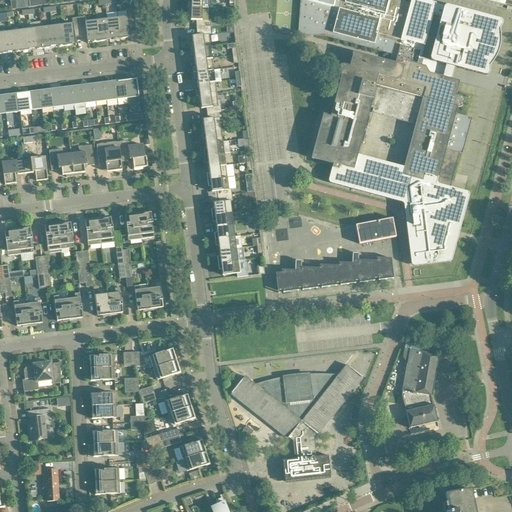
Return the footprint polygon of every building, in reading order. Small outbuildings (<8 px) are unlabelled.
[(208,9),(208,0),(190,0),(191,2),(188,2),(188,8),(208,9)] [(300,0),(298,35),(311,36),(312,33),(392,54),(390,63),(353,53),(349,67),(345,66),(344,66),(343,66),(342,66),(341,66),(340,67),(339,68),(338,69),(337,70),(337,71),(338,72),(338,73),(338,74),(339,75),(340,76),(341,77),(330,117),(323,115),(311,159),(333,164),(331,169),(328,180),(328,181),(328,182),(329,183),(330,184),(401,203),(402,203),(403,204),(403,205),(404,206),(406,224),(411,264),(411,265),(411,266),(412,266),(413,267),(414,267),(449,262),(450,262),(451,261),(452,260),(469,196),(469,195),(468,194),(468,193),(467,193),(466,192),(464,192),(452,188),(451,188),(450,187),(450,186),(450,185),(459,153),(460,153),(461,154),(471,119),(467,118),(455,115),(456,108),(458,108),(459,108),(460,107),(461,107),(462,106),(462,105),(463,104),(463,103),(463,102),(463,101),(463,100),(463,99),(462,98),(461,98),(460,97),(455,95),(456,91),(458,82),(449,79),(452,67),(468,72),(470,72),(484,76),(485,76),(487,76),(488,75),(489,74),(489,72),(489,63),(492,59),(494,54),(496,49),(497,44),(497,39),(497,34),(501,26),(502,24),(502,23),(501,22),(501,21),(499,20),(483,16),(446,6),(446,7),(421,0),(410,0),(410,4),(396,0),(300,0)] [(208,20),(208,9),(188,8),(188,14),(191,14),(190,21),(196,21),(196,28),(211,28),(210,20),(208,20)] [(135,24),(135,11),(127,12),(128,16),(117,18),(120,39),(127,38),(127,37),(130,37),(131,38),(130,32),(136,31),(135,24)] [(99,42),(96,20),(86,22),(85,17),(78,18),(81,37),(87,36),(88,44),(88,42),(91,42),(91,43),(99,42)] [(81,37),(78,18),(72,18),(73,23),(62,25),(65,46),(72,45),(72,44),(75,44),(75,45),(76,45),(75,38),(81,37)] [(120,39),(117,18),(107,19),(109,39),(113,39),(113,40),(120,39)] [(109,39),(107,19),(96,20),(99,42),(106,41),(106,40),(109,39)] [(65,46),(62,25),(51,26),(54,46),(57,46),(58,47),(65,46)] [(54,46),(51,26),(41,27),(43,49),(51,48),(51,47),(54,46)] [(43,49),(41,27),(30,29),(33,49),(36,49),(36,50),(43,49)] [(211,47),(209,35),(211,34),(211,28),(196,28),(197,36),(192,36),(192,43),(190,43),(190,49),(211,47)] [(33,49),(30,29),(19,30),(22,52),(29,51),(29,50),(33,49)] [(22,52),(19,30),(9,32),(11,52),(15,51),(15,53),(22,52)] [(11,52),(9,32),(0,32),(0,50),(0,54),(8,53),(8,52),(11,52)] [(235,44),(226,45),(226,49),(232,48),(233,56),(237,56),(236,48),(235,44)] [(212,59),(211,47),(190,49),(191,55),(194,55),(195,61),(212,59)] [(214,71),(212,59),(195,61),(195,67),(193,67),(193,73),(214,71)] [(219,70),(214,71),(193,73),(194,79),(197,79),(198,85),(215,82),(221,81),(219,70)] [(136,79),(125,81),(127,98),(139,97),(139,99),(144,99),(142,85),(141,80),(136,80),(136,79)] [(127,98),(125,81),(114,82),(117,100),(127,98)] [(117,100),(114,82),(104,84),(106,101),(117,100)] [(217,94),(215,82),(198,85),(198,90),(196,91),(196,97),(217,94)] [(106,101),(104,84),(93,85),(95,102),(106,101)] [(95,102),(93,85),(82,86),(85,104),(95,102)] [(85,104),(82,86),(72,88),(74,105),(85,104)] [(74,105),(72,88),(61,89),(63,106),(74,105)] [(63,106),(61,89),(50,90),(52,108),(63,106)] [(52,108),(50,90),(39,92),(42,109),(52,108)] [(42,109),(39,92),(29,93),(31,110),(42,109)] [(31,110),(29,93),(18,95),(20,112),(31,110)] [(218,106),(217,94),(196,97),(197,103),(200,103),(201,109),(206,108),(207,114),(221,112),(220,106),(218,106)] [(17,112),(15,95),(4,96),(6,114),(17,112)] [(221,130),(220,118),(222,118),(221,112),(207,114),(207,119),(202,120),(203,125),(200,126),(201,133),(221,130)] [(223,142),(221,130),(201,133),(202,139),(205,139),(205,144),(223,142)] [(144,157),(142,145),(134,146),(127,141),(118,142),(120,162),(121,162),(128,161),(128,160),(132,159),(134,169),(147,167),(146,157),(144,157)] [(228,141),(223,142),(205,144),(206,149),(203,150),(204,156),(224,154),(224,153),(230,153),(228,141)] [(122,171),(121,162),(120,162),(118,142),(96,145),(99,165),(102,165),(103,173),(122,171)] [(94,166),(93,156),(92,145),(78,147),(79,152),(71,153),(74,177),(81,176),(81,173),(85,173),(84,165),(86,165),(86,167),(94,166)] [(74,177),(71,153),(63,154),(62,149),(49,151),(51,171),(59,170),(59,169),(61,168),(62,176),(66,175),(66,178),(74,177)] [(48,180),(45,157),(31,159),(31,153),(23,154),(23,161),(25,174),(33,173),(33,172),(35,172),(36,181),(48,180)] [(226,166),(224,154),(204,156),(205,163),(208,163),(208,168),(226,166)] [(23,161),(17,162),(17,160),(16,160),(14,159),(12,158),(7,159),(5,160),(4,162),(2,162),(5,185),(16,184),(15,174),(17,174),(17,175),(25,174),(23,161)] [(227,178),(226,166),(208,168),(209,173),(206,173),(207,180),(227,178)] [(307,176),(301,208),(341,217),(346,191),(320,186),(321,179),(307,176)] [(229,189),(227,178),(207,180),(208,187),(211,187),(211,192),(217,192),(217,197),(232,195),(231,189),(229,189)] [(232,213),(230,201),(232,201),(232,195),(217,197),(218,202),(213,203),(213,209),(211,209),(212,216),(232,213)] [(153,233),(151,213),(145,214),(145,212),(138,213),(141,239),(154,238),(154,233),(153,233)] [(141,239),(138,213),(131,214),(131,215),(125,216),(127,236),(128,241),(141,239)] [(233,225),(232,213),(212,216),(212,223),(215,222),(216,227),(233,225)] [(113,238),(111,218),(105,219),(105,217),(98,218),(101,244),(114,243),(113,238)] [(101,244),(98,218),(91,219),(91,220),(85,221),(87,241),(88,246),(101,244)] [(396,237),(392,219),(355,226),(359,244),(396,237)] [(73,243),(70,223),(65,224),(64,222),(57,223),(61,249),(74,248),(73,243)] [(61,249),(57,223),(50,224),(51,226),(45,226),(47,246),(48,251),(61,249)] [(235,237),(233,225),(216,227),(217,233),(214,233),(215,240),(235,237)] [(33,248),(30,228),(25,229),(24,227),(17,228),(21,255),(34,253),(33,248)] [(21,255),(17,228),(10,229),(10,231),(5,231),(7,251),(8,256),(21,255)] [(236,249),(235,237),(215,240),(216,247),(218,246),(219,251),(236,249)] [(164,260),(162,242),(156,242),(158,260),(164,260)] [(124,265),(122,251),(122,247),(115,248),(118,265),(124,265)] [(238,261),(236,249),(219,251),(220,256),(217,257),(218,264),(238,261)] [(90,269),(88,251),(81,252),(84,270),(90,269)] [(84,270),(81,252),(75,253),(78,271),(84,270)] [(374,281),(374,279),(372,261),(358,261),(358,254),(352,254),(352,264),(354,281),(355,281),(359,281),(359,283),(374,281)] [(50,274),(48,256),(41,257),(44,275),(50,274)] [(44,275),(41,257),(35,258),(37,276),(44,275)] [(393,279),(391,259),(376,258),(376,259),(377,259),(377,261),(372,261),(374,279),(378,278),(378,281),(393,279)] [(166,277),(164,260),(158,260),(160,278),(166,277)] [(238,261),(218,264),(219,270),(221,270),(222,276),(236,274),(237,278),(248,276),(246,260),(238,261)] [(317,288),(317,286),(315,269),(315,268),(301,268),(301,262),(295,261),(295,271),(297,288),(298,288),(302,288),(302,290),(317,288)] [(352,264),(338,263),(338,264),(339,264),(339,266),(334,266),(336,283),(340,283),(340,285),(355,284),(355,281),(354,281),(352,264)] [(132,278),(130,264),(124,265),(126,278),(132,278)] [(10,279),(8,265),(2,266),(3,280),(10,279)] [(126,278),(124,265),(118,265),(119,279),(126,278)] [(336,286),(336,283),(334,266),(319,265),(319,266),(320,266),(320,268),(315,269),(317,286),(321,285),(321,288),(336,286)] [(92,287),(90,269),(84,270),(85,284),(86,288),(92,287)] [(295,271),(281,270),(281,271),(282,273),(276,274),(276,273),(275,273),(278,291),(283,290),(283,293),(298,291),(298,288),(297,288),(295,271)] [(45,289),(44,275),(37,276),(39,289),(45,289)] [(12,297),(10,279),(3,280),(5,294),(6,298),(12,297)] [(155,284),(147,285),(147,289),(150,311),(157,310),(157,309),(163,308),(160,288),(161,288),(160,283),(155,284)] [(139,286),(134,287),(134,291),(135,291),(137,311),(143,311),(143,312),(150,311),(147,289),(147,285),(139,286)] [(123,313),(120,293),(120,288),(115,289),(115,293),(107,294),(110,316),(117,315),(117,314),(123,313)] [(110,316),(107,294),(99,295),(99,291),(94,292),(94,297),(97,316),(103,316),(103,317),(110,316)] [(82,318),(80,298),(80,293),(74,294),(75,298),(67,299),(70,321),(77,320),(77,319),(82,318)] [(70,321),(67,299),(59,300),(58,296),(53,297),(54,302),(57,322),(63,321),(63,322),(70,321)] [(42,323),(40,303),(39,299),(34,299),(35,303),(27,304),(30,327),(37,326),(36,324),(42,323)] [(30,327),(27,304),(19,305),(18,301),(13,302),(14,307),(17,327),(22,326),(23,327),(30,327)] [(431,396),(439,355),(437,355),(438,349),(405,343),(403,355),(408,361),(402,395),(405,407),(406,411),(409,428),(437,422),(434,406),(433,406),(430,397),(431,396)] [(153,368),(176,361),(172,349),(150,357),(153,368)] [(140,367),(139,352),(132,353),(132,367),(140,367)] [(132,367),(132,353),(123,353),(124,367),(132,367)] [(114,368),(113,355),(89,356),(90,369),(114,368)] [(180,373),(176,361),(153,368),(157,380),(180,373)] [(60,377),(60,363),(51,364),(51,362),(33,365),(34,367),(28,367),(27,367),(26,368),(25,368),(24,369),(24,370),(24,371),(24,372),(25,380),(25,383),(23,383),(24,392),(38,390),(37,382),(51,380),(53,380),(53,378),(60,377)] [(317,435),(362,377),(346,365),(338,375),(333,375),(328,375),(323,374),(317,374),(313,375),(307,375),(303,375),(297,376),(290,377),(285,377),(280,378),(276,379),(270,381),(264,382),(260,383),(255,385),(245,376),(231,393),(288,439),(288,438),(292,441),(294,460),(282,461),(284,482),(330,477),(330,476),(328,456),(316,457),(313,438),(317,434),(317,435)] [(114,380),(114,368),(90,369),(90,381),(114,380)] [(141,398),(154,394),(152,387),(139,391),(139,393),(141,398)] [(116,406),(115,393),(91,394),(92,407),(116,406)] [(156,400),(154,394),(141,398),(143,404),(156,400)] [(191,407),(187,395),(164,402),(168,414),(191,407)] [(116,418),(116,406),(92,407),(92,419),(116,418)] [(195,419),(191,407),(168,414),(172,426),(195,419)] [(46,439),(44,417),(49,416),(49,410),(50,410),(50,409),(29,412),(30,418),(29,418),(30,431),(29,432),(30,442),(40,441),(40,439),(46,439)] [(246,426),(242,431),(250,436),(253,432),(246,426)] [(181,430),(162,437),(167,451),(186,444),(181,430)] [(117,431),(93,432),(93,445),(117,444),(124,443),(125,443),(124,431),(117,431)] [(161,442),(159,435),(145,439),(148,446),(161,442)] [(183,460),(206,452),(202,441),(179,448),(183,460)] [(163,448),(161,442),(148,446),(150,453),(163,448)] [(117,444),(93,445),(94,457),(118,456),(125,456),(124,443),(117,444)] [(209,464),(206,452),(183,460),(187,472),(209,464)] [(27,475),(41,475),(41,464),(27,464),(27,475)] [(162,481),(157,468),(151,470),(155,483),(162,481)] [(59,501),(57,469),(42,470),(43,487),(46,487),(47,502),(59,501)] [(119,482),(118,469),(94,470),(95,483),(119,482)] [(155,483),(151,470),(144,472),(148,486),(155,483)] [(119,494),(119,482),(95,483),(96,495),(119,494)] [(470,511),(467,491),(470,490),(445,495),(448,511),(470,511)] [(227,511),(224,504),(227,503),(224,494),(221,496),(221,495),(220,496),(221,498),(215,501),(217,505),(211,508),(212,511),(227,511)] [(186,507),(193,504),(190,498),(184,501),(186,507)]
